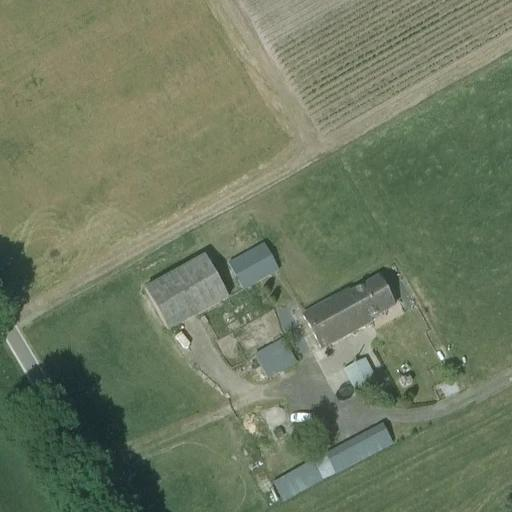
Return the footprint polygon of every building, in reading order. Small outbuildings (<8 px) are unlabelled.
[(279,273),(263,244),(226,264),(241,293),(279,273)] [(167,334),(228,300),(203,257),(143,290),(167,334)] [(395,310),(380,276),(356,289),(355,287),(301,316),(320,351),(373,322),(372,321),(395,310)] [(294,366),(282,342),(254,356),(266,380),(294,366)] [(354,396),(376,385),(364,361),(342,372),(354,396)] [(334,475),(392,444),(380,423),(323,454),(334,475)] [(321,482),(311,463),(283,478),(293,497),(321,482)]
